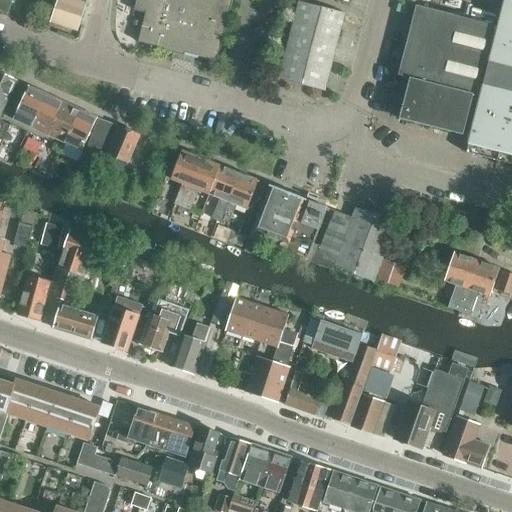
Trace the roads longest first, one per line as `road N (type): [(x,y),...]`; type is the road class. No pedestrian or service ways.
road 1 (residential): [(511,504),(0,331)]
road 2 (residential): [(345,146),(272,116),(93,66)]
road 3 (residential): [(511,202),(395,172),(345,146)]
road 4 (unclassified): [(345,146),(383,0)]
